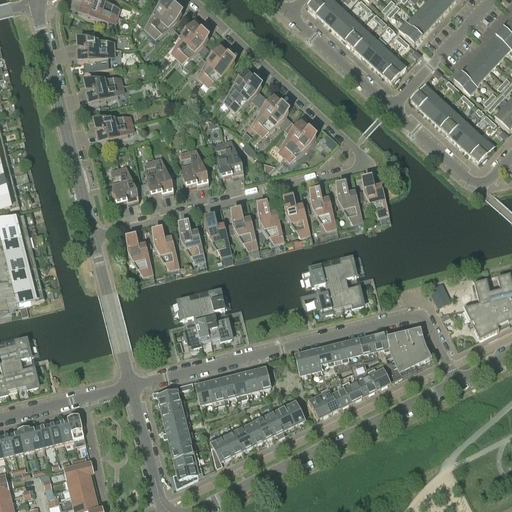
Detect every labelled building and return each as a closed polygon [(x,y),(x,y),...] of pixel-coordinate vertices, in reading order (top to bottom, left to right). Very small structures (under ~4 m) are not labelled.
[(103,1),(98,0),(87,0),(85,8),(85,9),(117,19),(119,12),(113,10),(114,9),(102,3),(103,1)] [(313,4),(312,3),(311,3),(309,6),(308,7),(310,8),(308,10),(307,10),(308,11),(316,18),(330,2),(327,0),(317,0),(316,2),(315,2),(313,4)] [(449,10),(437,0),(431,0),(427,5),(442,18),(449,10)] [(452,0),(437,0),(449,10),(455,3),(456,3),(452,0)] [(145,31),(150,37),(173,12),(176,10),(167,2),(153,14),(155,15),(148,26),(149,27),(145,31)] [(330,2),(316,18),(323,25),(338,9),(330,2)] [(442,18),(427,5),(421,12),(435,25),(442,18)] [(117,19),(85,9),(85,8),(82,7),(78,18),(95,26),(95,24),(108,26),(108,25),(114,27),(117,19)] [(338,9),(323,25),(331,31),(345,16),(338,9)] [(173,12),(150,37),(156,42),(160,38),(161,39),(171,30),(173,32),(180,22),(177,19),(179,17),(173,12)] [(435,25),(421,12),(414,20),(428,33),(435,25)] [(345,16),(331,31),(338,38),(353,23),(345,16)] [(428,33),(414,20),(407,27),(421,41),(422,40),(421,40),(428,33)] [(353,23),(338,38),(345,45),(346,46),(346,45),(360,30),(353,23)] [(503,31),(503,32),(511,40),(511,26),(510,25),(503,32),(503,31)] [(171,56),(177,61),(199,37),(200,37),(202,34),(194,26),(180,38),(181,40),(174,51),(175,51),(171,56)] [(421,41),(407,27),(406,26),(398,34),(405,41),(406,41),(413,48),(414,49),(414,48),(421,41)] [(360,30),(346,45),(353,52),(368,37),(360,30)] [(511,40),(503,32),(496,40),(510,53),(511,54),(511,53),(511,40)] [(114,53),(113,45),(107,45),(107,44),(94,43),(94,34),(84,34),(84,43),(80,43),(80,54),(80,55),(114,53)] [(199,37),(177,61),(183,66),(187,62),(188,63),(198,55),(199,56),(206,46),(203,44),(205,42),(200,37),(199,37)] [(368,37),(353,52),(354,53),(361,59),(375,44),(368,37)] [(510,53),(496,40),(495,40),(489,47),(503,60),(510,53)] [(375,44),(361,59),(369,66),(383,51),(375,44)] [(503,60),(489,47),(482,55),(496,68),(503,60)] [(220,51),(207,63),(208,64),(201,75),(202,76),(198,80),(203,85),(226,61),(229,58),(220,51)] [(383,51),(369,66),(376,73),(391,57),(383,51)] [(114,53),(80,55),(80,54),(77,55),(77,66),(96,67),(95,65),(108,62),(108,61),(114,61),(114,53)] [(421,59),(415,54),(412,58),(417,63),(421,59)] [(482,55),(475,62),(489,75),(496,68),(482,55)] [(391,57),(376,73),(383,79),(383,80),(384,80),(398,64),(391,57)] [(226,61),(203,85),(209,91),(213,86),(214,87),(224,79),(226,80),(235,69),(232,66),(226,61)] [(489,75),(475,62),(468,70),(482,83),(489,75)] [(398,64),(384,80),(391,87),(392,87),(393,85),(395,87),(396,86),(395,86),(398,83),(399,82),(397,81),(399,79),(399,80),(399,79),(406,72),(398,64)] [(482,83),(468,70),(462,77),(461,77),(461,78),(475,91),(476,90),(482,83)] [(436,73),(433,77),(438,82),(441,78),(436,73)] [(475,91),(461,78),(454,85),(454,86),(462,93),(470,100),(477,92),(476,90),(475,91)] [(224,104),(230,110),(253,85),(247,80),(245,82),(242,79),(237,84),(233,87),(235,88),(227,99),(228,100),(224,104)] [(100,81),(89,85),(86,86),(87,90),(89,97),(122,89),(120,82),(114,83),(114,82),(101,83),(100,81)] [(253,85),(230,110),(236,115),(240,111),(241,112),(251,103),(252,105),(259,96),(261,93),(253,85)] [(122,89),(89,97),(85,98),(88,109),(107,106),(106,105),(118,99),(118,98),(124,97),(122,89)] [(416,98),(414,97),(414,98),(411,100),(411,101),(412,102),(411,104),(410,105),(411,105),(418,112),(433,96),(425,89),(418,96),(417,97),(418,97),(416,98)] [(259,96),(252,105),(256,109),(263,101),(259,96)] [(433,96),(418,112),(419,113),(419,112),(426,119),(440,103),(433,96)] [(251,130),(257,135),(279,110),(280,110),(283,108),(274,100),(260,112),(262,113),(255,124),(256,125),(251,130)] [(440,103),(426,119),(433,126),(448,110),(440,103)] [(511,103),(502,115),(511,124),(511,103)] [(279,110),(257,135),(263,140),(267,136),(268,137),(278,128),(280,130),(286,121),(288,118),(280,110),(279,110)] [(448,110),(433,126),(440,132),(441,133),(455,117),(448,110)] [(511,131),(511,124),(502,115),(494,123),(508,135),(511,131)] [(455,117),(441,133),(448,139),(463,124),(455,117)] [(123,121),(110,122),(110,120),(98,124),(96,125),(99,136),(131,128),(130,120),(124,122),(123,121)] [(286,121),(280,130),(283,134),(291,125),(286,121)] [(463,124),(448,139),(448,140),(449,140),(456,146),(470,131),(463,124)] [(279,155),(284,160),(307,135),(310,133),(301,125),(288,137),(289,138),(282,149),(283,150),(279,155)] [(131,128),(99,136),(95,137),(98,148),(116,145),(116,143),(128,138),(127,137),(133,136),(131,128)] [(470,131),(456,146),(463,153),(478,138),(470,131)] [(508,139),(503,134),(499,138),(504,143),(508,139)] [(307,135),(284,160),(290,165),(294,161),(295,162),(305,153),(307,155),(316,143),(307,135)] [(333,151),(337,147),(328,137),(323,142),(333,151)] [(478,138),(463,153),(470,160),(471,160),(485,145),(478,138)] [(233,151),(231,145),(224,147),(232,180),(239,178),(238,175),(242,174),(241,162),(239,163),(234,151),(233,151)] [(485,145),(471,160),(479,168),(479,167),(481,165),(482,167),(483,166),(485,163),(486,163),(485,161),(486,160),(487,159),(493,152),(485,145)] [(232,180),(224,147),(216,149),(217,155),(216,155),(217,168),(215,169),(220,182),(232,180)] [(196,154),(189,156),(197,188),(204,186),(204,184),(208,183),(206,171),(204,172),(199,159),(198,160),(196,154)] [(181,164),(182,177),(181,177),(181,178),(184,186),(186,191),(197,188),(189,156),(181,158),(183,164),(181,164)] [(6,158),(0,159),(0,170),(9,168),(6,158)] [(161,163),(154,165),(162,197),(169,195),(169,193),(173,192),(172,189),(171,182),(171,180),(169,180),(164,168),(163,168),(161,163)] [(147,186),(146,186),(149,197),(151,200),(162,197),(154,165),(146,166),(147,172),(146,173),(147,186)] [(9,168),(0,170),(0,181),(11,179),(9,168)] [(126,171),(119,173),(127,206),(126,206),(127,209),(139,207),(136,188),(134,189),(129,177),(128,177),(126,171)] [(127,206),(119,173),(111,175),(113,181),(111,181),(112,194),(111,195),(116,209),(126,206),(127,206)] [(11,179),(0,181),(0,192),(14,189),(11,179)] [(364,202),(365,205),(367,204),(374,215),(377,215),(378,220),(389,218),(381,188),(374,189),(373,183),(362,186),(363,194),(356,196),(358,204),(364,202)] [(146,186),(141,187),(144,199),(149,197),(146,186)] [(14,189),(0,192),(0,203),(17,200),(14,189)] [(336,192),(338,211),(341,211),(348,222),(351,221),(352,227),(362,224),(355,194),(348,196),(346,190),(336,192)] [(310,199),(312,218),(315,217),(322,228),(325,228),(326,233),(336,231),(329,201),(322,202),(320,196),(310,199)] [(17,200),(0,203),(0,215),(19,211),(17,200)] [(285,216),(277,218),(279,225),(286,224),(289,224),(296,235),(298,234),(300,240),(310,237),(303,207),(295,209),(294,203),(283,205),(285,216)] [(258,221),(251,223),(253,232),(260,231),(262,230),(270,241),(272,241),(274,246),(284,244),(279,225),(277,218),(276,214),(269,216),(268,209),(257,212),(258,221)] [(232,227),(224,228),(227,239),(234,237),(236,237),(243,248),(246,247),(247,253),(258,250),(253,232),(251,223),(250,220),(243,222),(242,216),(231,218),(232,227)] [(23,219),(0,224),(0,231),(1,236),(26,230),(23,219)] [(205,225),(207,244),(210,243),(217,254),(220,254),(221,260),(231,257),(227,239),(224,228),(224,227),(217,229),(215,222),(205,225)] [(179,232),(181,250),(184,250),(191,261),(194,260),(195,266),(205,263),(198,233),(191,235),(189,229),(179,232)] [(26,230),(1,236),(4,247),(29,240),(26,230)] [(152,238),(155,257),(158,256),(165,267),(167,267),(169,273),(179,270),(172,240),(165,242),(163,235),(152,238)] [(29,240),(4,247),(6,257),(31,251),(29,240)] [(126,245),(129,263),(131,263),(139,274),(141,273),(143,279),(153,277),(145,246),(138,248),(137,242),(126,245)] [(31,251),(6,257),(9,268),(34,261),(31,251)] [(34,261),(9,268),(11,278),(37,272),(34,261)] [(340,265),(341,268),(342,268),(346,283),(356,281),(356,279),(358,279),(356,270),(353,270),(351,262),(340,265)] [(341,268),(331,270),(336,291),(347,288),(346,283),(342,268),(341,268)] [(314,291),(325,289),(321,273),(322,273),(321,270),(310,272),(312,281),(309,281),(312,290),(314,290),(314,291)] [(331,270),(322,273),(321,273),(325,289),(326,294),(336,291),(331,270)] [(37,272),(11,278),(14,288),(39,282),(37,272)] [(463,312),(464,312),(470,326),(472,325),(474,329),(473,330),(479,343),(499,334),(498,330),(507,325),(508,327),(511,324),(511,288),(509,278),(497,281),(500,293),(489,296),(486,284),(473,287),(479,308),(463,312)] [(39,282),(14,288),(17,299),(42,293),(39,282)] [(442,287),(430,293),(438,311),(450,305),(442,287)] [(347,288),(336,291),(342,311),(351,309),(352,309),(348,293),(347,288)] [(336,291),(326,294),(327,298),(331,314),(332,314),(342,311),(336,291)] [(359,291),(348,293),(352,309),(351,309),(352,312),(363,309),(361,301),(364,300),(361,292),(359,292),(359,291)] [(42,293),(17,299),(19,310),(45,304),(42,293)] [(208,298),(209,301),(210,301),(214,316),(225,314),(224,312),(226,311),(224,302),(222,303),(220,295),(208,298)] [(317,303),(315,303),(317,312),(319,312),(321,320),(333,317),(332,314),(331,314),(327,298),(317,301),(317,303)] [(209,301),(200,303),(205,324),(215,321),(214,316),(210,301),(209,301)] [(183,324),(193,321),(189,306),(190,306),(190,302),(178,305),(180,314),(178,314),(180,323),(182,323),(183,324)] [(200,303),(190,306),(189,306),(193,321),(194,326),(205,324),(200,303)] [(215,321),(205,324),(210,344),(219,342),(220,342),(216,326),(215,321)] [(227,323),(216,326),(220,342),(219,342),(220,345),(232,342),(230,334),(232,333),(230,325),(227,325),(227,323)] [(205,324),(194,326),(196,331),(200,347),(200,346),(210,344),(205,324)] [(185,335),(183,336),(185,345),(188,344),(190,353),(201,350),(200,346),(200,347),(196,331),(185,334),(185,335)] [(424,352),(422,346),(419,334),(408,337),(411,349),(415,356),(420,367),(429,362),(424,352)] [(387,337),(373,341),(377,353),(389,350),(387,343),(388,342),(387,337)] [(415,356),(411,349),(408,337),(398,340),(400,352),(405,361),(410,372),(420,367),(415,356)] [(405,361),(400,352),(398,340),(388,342),(387,343),(389,350),(390,354),(394,366),(397,371),(398,370),(401,377),(410,372),(405,361)] [(373,341),(360,344),(364,356),(377,353),(373,341)] [(26,343),(15,346),(16,350),(20,364),(21,364),(31,362),(31,360),(33,360),(31,350),(29,351),(26,343)] [(360,344),(347,347),(350,360),(364,356),(360,344)] [(347,347),(334,351),(337,363),(350,360),(347,347)] [(16,350),(7,352),(11,372),(22,369),(21,364),(20,364),(16,350)] [(334,351),(321,354),(324,366),(337,363),(334,351)] [(7,352),(0,353),(0,367),(0,369),(1,374),(11,372),(7,352)] [(321,354),(308,357),(313,376),(317,375),(318,380),(322,379),(320,367),(324,366),(321,354)] [(308,357),(295,360),(300,379),(306,377),(307,382),(312,381),(311,376),(313,376),(308,357)] [(264,368),(257,370),(258,375),(254,376),(258,394),(260,399),(264,398),(263,393),(271,391),(266,373),(265,373),(264,368)] [(22,369),(11,372),(17,392),(26,390),(23,374),(22,369)] [(398,370),(397,371),(388,375),(393,385),(402,380),(401,377),(398,370)] [(34,371),(23,374),(26,390),(27,393),(38,390),(36,382),(39,381),(36,372),(34,373),(34,371)] [(11,372),(1,374),(2,379),(3,379),(7,395),(17,392),(11,372)] [(241,374),(234,376),(235,380),(230,382),(235,400),(236,405),(248,402),(242,379),(241,374)] [(388,375),(376,381),(381,392),(394,386),(393,385),(388,375)] [(254,376),(242,379),(248,402),(253,401),(251,396),(258,394),(254,376)] [(218,380),(211,382),(212,386),(207,387),(212,406),(213,411),(225,408),(219,384),(218,380)] [(376,381),(363,387),(368,398),(381,392),(376,381)] [(230,382),(219,384),(225,408),(229,407),(228,402),(235,400),(230,382)] [(195,390),(195,391),(201,414),(206,413),(205,408),(212,406),(207,387),(206,383),(199,385),(200,389),(195,390)] [(363,387),(350,393),(356,404),(368,398),(363,387)] [(173,396),(172,391),(152,396),(153,401),(158,400),(160,410),(179,405),(177,395),(173,396)] [(321,394),(320,395),(331,417),(343,411),(338,399),(332,402),(327,392),(321,394)] [(350,393),(338,399),(343,411),(356,404),(350,393)] [(331,417),(320,395),(317,396),(319,401),(314,403),(312,399),(307,401),(308,401),(310,405),(309,406),(318,423),(331,417)] [(184,404),(179,405),(160,410),(163,420),(187,414),(184,404)] [(282,408),(285,412),(293,430),(305,424),(296,407),(289,410),(287,406),(282,408)] [(293,430),(285,412),(278,415),(276,411),(272,413),(274,418),(283,435),(293,430)] [(187,414),(163,420),(166,431),(184,426),(183,420),(188,419),(187,414)] [(283,435),(274,418),(267,421),(265,416),(261,418),(263,423),(272,440),(276,438),(278,442),(285,439),(283,435)] [(86,447),(81,431),(79,420),(68,422),(74,444),(75,450),(86,447)] [(272,440),(263,423),(258,426),(255,421),(251,423),(253,428),(262,445),(272,440)] [(59,426),(64,446),(74,444),(68,422),(68,424),(65,425),(64,423),(59,424),(59,426)] [(189,425),(184,426),(166,431),(167,436),(162,437),(164,443),(168,442),(187,437),(186,431),(191,430),(189,425)] [(49,429),(54,449),(64,446),(59,426),(55,427),(54,426),(49,427),(49,429)] [(262,445),(253,428),(248,430),(246,426),(242,428),(244,432),(252,450),(262,445)] [(39,431),(44,451),(54,449),(49,429),(45,430),(44,428),(39,429),(39,431)] [(34,431),(29,432),(34,454),(44,451),(39,431),(35,432),(34,431)] [(252,450),(244,432),(237,436),(235,431),(231,433),(233,438),(242,455),(252,450)] [(29,432),(19,434),(24,456),(34,454),(29,432)] [(13,438),(9,439),(14,459),(24,456),(19,434),(13,436),(13,438)] [(187,437),(168,442),(171,452),(190,447),(188,441),(193,440),(192,435),(187,437)] [(242,455),(233,438),(226,441),(224,436),(220,438),(222,443),(231,460),(242,455)] [(4,440),(0,441),(0,443),(4,461),(14,459),(9,439),(8,437),(3,438),(4,440)] [(209,444),(211,452),(213,451),(218,462),(220,466),(231,460),(222,443),(216,446),(214,442),(209,444)] [(195,446),(190,447),(171,452),(173,462),(197,457),(195,446)] [(211,452),(209,452),(213,464),(218,462),(213,451),(211,452)] [(197,457),(173,462),(176,473),(195,468),(193,462),(198,461),(197,457)] [(218,462),(213,464),(215,469),(217,472),(222,470),(220,466),(218,462)] [(90,466),(65,473),(67,482),(92,476),(90,466)] [(200,467),(195,468),(176,473),(177,477),(173,479),(176,492),(198,482),(197,479),(198,479),(196,473),(201,471),(200,467)] [(92,476),(67,482),(70,492),(91,487),(88,478),(92,477),(92,476)] [(91,487),(70,492),(72,501),(93,496),(91,487)] [(7,492),(0,494),(0,504),(10,502),(7,492)] [(93,496),(72,501),(74,510),(95,505),(93,496)] [(10,502),(0,504),(0,511),(8,511),(12,511),(10,502)]
